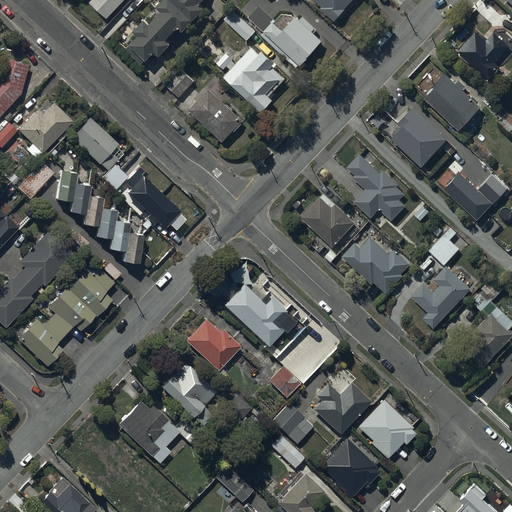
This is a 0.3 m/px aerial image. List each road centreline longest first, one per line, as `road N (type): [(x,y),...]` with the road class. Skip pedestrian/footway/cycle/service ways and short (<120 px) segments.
road 1 (residential): [(246,211),(469,429)]
road 2 (residential): [(19,0),(246,211)]
road 3 (unclassified): [(246,211),(444,0)]
road 4 (unclassified): [(54,415),(246,211)]
